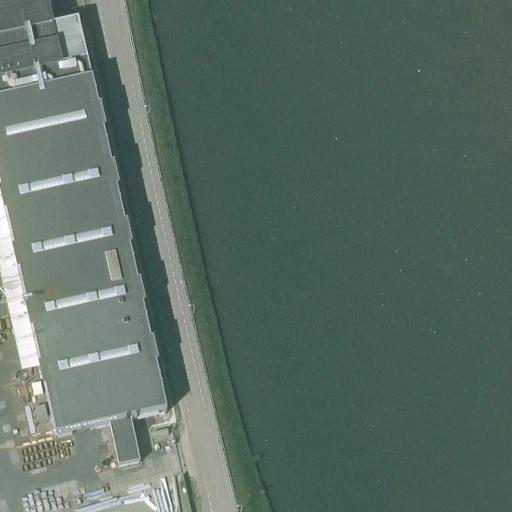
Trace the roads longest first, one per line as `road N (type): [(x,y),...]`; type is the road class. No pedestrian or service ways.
road 1 (unclassified): [(217,511),(99,0)]
road 2 (unknown): [(14,497),(86,484),(147,508)]
